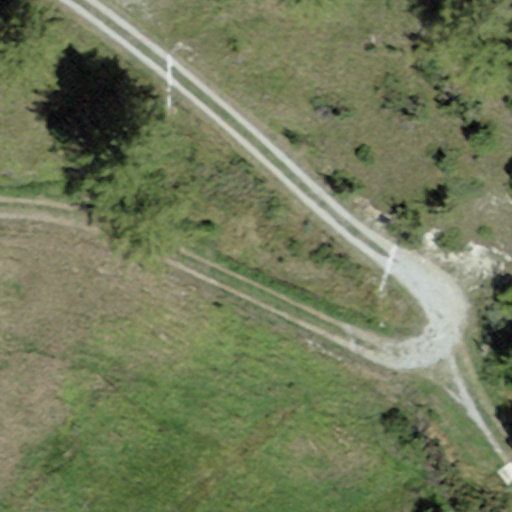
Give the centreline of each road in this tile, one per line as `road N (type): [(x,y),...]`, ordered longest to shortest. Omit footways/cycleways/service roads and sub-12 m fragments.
road 1 (track): [(431,356),(445,337),(435,299),(402,264),(89,0)]
road 2 (track): [(0,212),(125,232),(372,350),(413,364),(431,356)]
road 3 (track): [(431,356),(511,470)]
